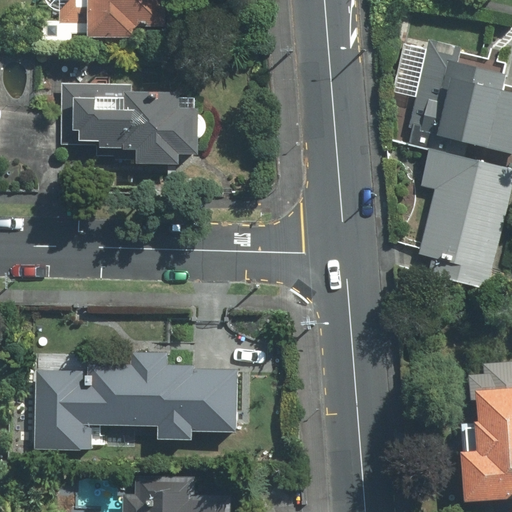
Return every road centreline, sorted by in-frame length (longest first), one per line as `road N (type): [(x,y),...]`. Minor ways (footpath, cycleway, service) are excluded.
road 1 (residential): [(0,243),(341,251)]
road 2 (secondary): [(341,251),(365,511)]
road 3 (secondary): [(325,0),(341,251)]
